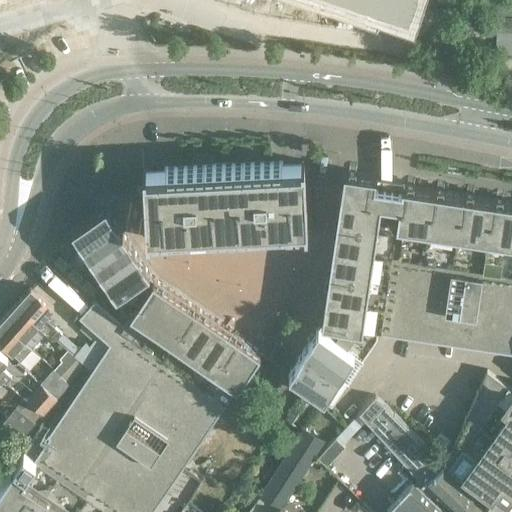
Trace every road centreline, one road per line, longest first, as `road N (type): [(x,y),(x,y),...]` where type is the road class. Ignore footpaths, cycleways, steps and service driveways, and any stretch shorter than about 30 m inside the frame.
road 1 (secondary): [(511,125),(322,93),(133,86)]
road 2 (secondary): [(133,86),(91,94),(48,126),(27,164),(18,229),(0,272)]
